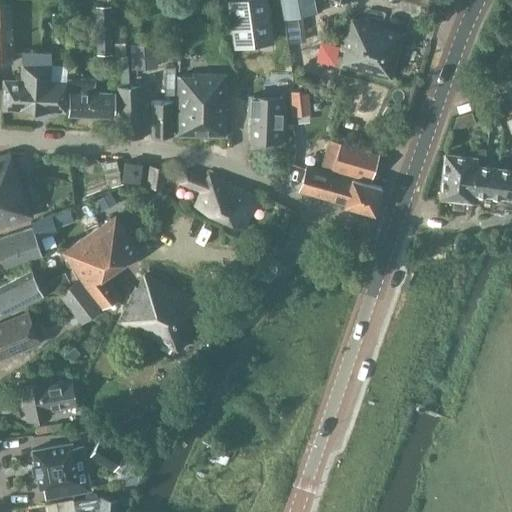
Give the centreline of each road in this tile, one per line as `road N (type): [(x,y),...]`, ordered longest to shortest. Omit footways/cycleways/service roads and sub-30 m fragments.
road 1 (residential): [(391,234),(314,211),(217,162),(181,153),(0,138)]
road 2 (secondary): [(295,511),(391,234)]
road 3 (secondary): [(391,234),(478,0)]
